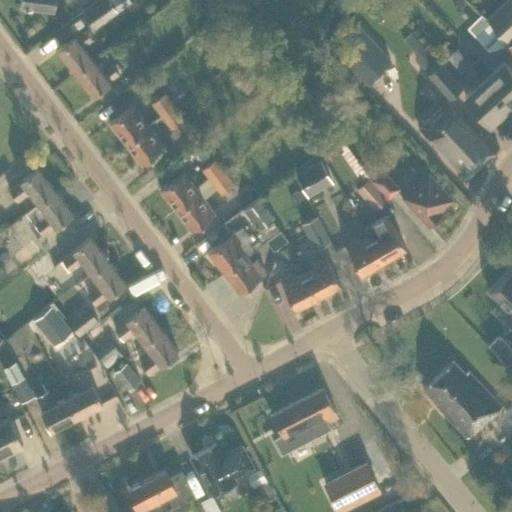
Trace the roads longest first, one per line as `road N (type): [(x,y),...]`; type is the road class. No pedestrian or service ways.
road 1 (residential): [(252,373),(0,43)]
road 2 (residential): [(0,499),(252,373)]
road 3 (residential): [(329,331),(447,264),(511,163)]
road 4 (residential): [(329,331),(471,511)]
